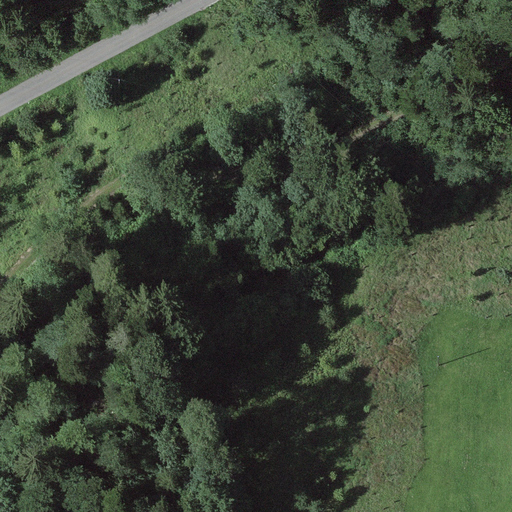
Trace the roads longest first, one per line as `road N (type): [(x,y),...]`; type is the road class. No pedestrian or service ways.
road 1 (track): [(511,97),(490,85),(385,120),(294,165),(235,177),(154,167),(107,188),(46,240),(0,307)]
road 2 (unclassified): [(190,0),(0,105)]
